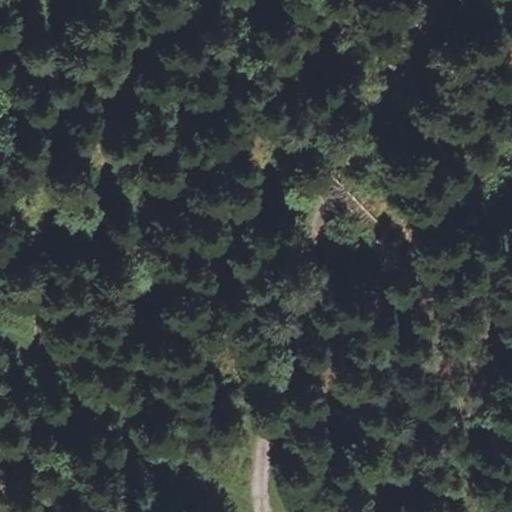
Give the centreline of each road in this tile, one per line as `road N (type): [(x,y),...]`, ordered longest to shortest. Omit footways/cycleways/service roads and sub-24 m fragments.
road 1 (track): [(263,508),(155,473),(47,386),(30,252),(99,119),(190,0)]
road 2 (unclassified): [(434,0),(359,111),(301,266),(262,431),(264,511)]
